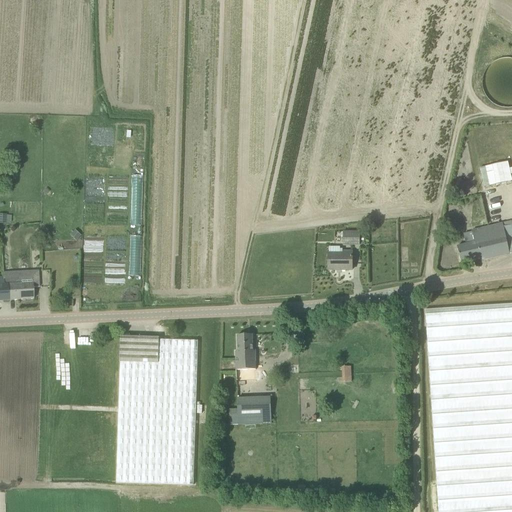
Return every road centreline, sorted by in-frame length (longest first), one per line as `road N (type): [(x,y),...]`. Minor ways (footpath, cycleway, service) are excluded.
road 1 (track): [(485,0),(416,297),(415,511)]
road 2 (tertiary): [(0,321),(287,309),(511,273)]
road 3 (track): [(0,487),(195,492),(415,511)]
